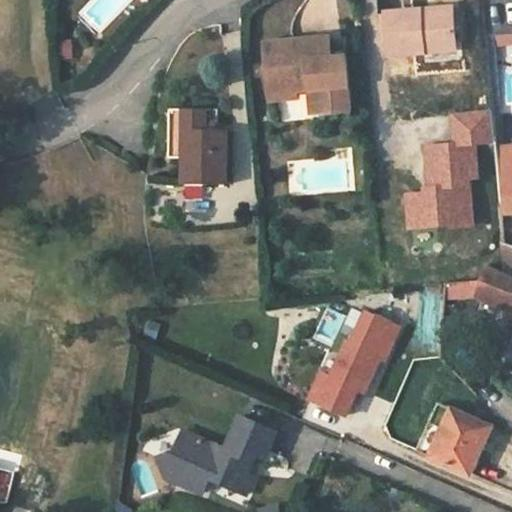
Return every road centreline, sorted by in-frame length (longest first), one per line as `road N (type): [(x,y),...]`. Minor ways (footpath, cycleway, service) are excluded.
road 1 (residential): [(208,0),(182,10),(104,100),(71,119)]
road 2 (unknown): [(391,175),(381,0)]
